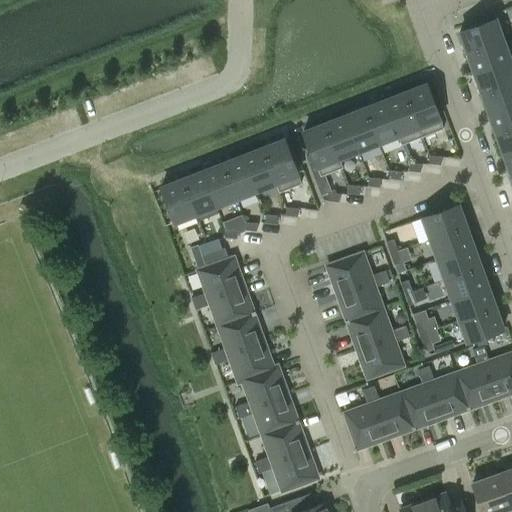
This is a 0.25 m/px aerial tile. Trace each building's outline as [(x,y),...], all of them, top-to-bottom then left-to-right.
[(466,52),(502,38),(494,17),(458,31),(466,52)] [(466,52),(474,73),(510,59),(502,38),(466,52)] [(511,64),(510,59),(474,73),(482,93),(511,81),(511,64)] [(511,81),(482,93),(490,113),(511,104),(511,81)] [(426,84),(405,92),(419,127),(418,128),(421,137),(421,138),(443,129),(426,84)] [(419,127),(405,92),(385,100),(399,135),(402,144),(421,137),(418,128),(419,127)] [(378,143),(399,135),(385,100),(365,108),(378,143)] [(511,104),(490,113),(498,134),(511,128),(511,104)] [(358,151),(378,143),(365,108),(344,116),(358,151)] [(344,116),(324,124),(337,159),(339,159),(358,151),(344,116)] [(337,159),(324,124),(303,132),(321,176),(343,168),(339,159),(337,159)] [(506,154),(511,151),(511,128),(498,134),(506,154)] [(277,183),(276,183),(279,192),(301,184),(283,139),(263,147),(277,183)] [(257,191),(276,183),(277,183),(263,147),(243,155),(257,191)] [(236,199),(257,191),(243,155),(222,163),(236,199)] [(428,163),(440,165),(441,157),(429,155),(428,163)] [(202,171),(216,206),(236,199),(222,163),(202,171)] [(420,172),(421,164),(409,163),(408,171),(420,172)] [(388,178),(400,180),(401,171),(389,170),(388,178)] [(202,171),(181,179),(195,214),(216,206),(202,171)] [(367,185),(379,187),(380,179),(368,177),(367,185)] [(195,214),(181,179),(161,187),(175,222),(195,214)] [(348,185),(347,193),(359,194),(360,186),(348,185)] [(339,194),(328,192),(327,201),(339,202),(339,194)] [(430,238),(465,225),(458,205),(422,217),(430,238)] [(298,209),(286,207),(285,215),(297,216),(298,209)] [(266,214),(265,222),(277,224),(278,216),(266,214)] [(257,223),(246,222),(245,230),(257,231),(257,223)] [(430,238),(437,259),(473,246),(465,225),(430,238)] [(236,238),(237,230),(225,229),(224,237),(236,238)] [(393,240),(386,242),(390,253),(397,250),(393,240)] [(194,259),(202,256),(197,245),(190,247),(194,259)] [(473,246),(437,259),(445,280),(480,267),(473,246)] [(397,251),(390,253),(394,264),(401,262),(397,251)] [(334,284),(337,294),(372,282),(370,276),(362,253),(327,266),(333,281),(332,281),(333,284),(334,284)] [(194,259),(198,270),(206,267),(202,256),(194,259)] [(198,270),(206,293),(208,298),(243,286),(240,276),(241,275),(240,272),(239,272),(233,257),(228,259),(206,267),(198,270)] [(445,280),(452,300),(488,287),(480,267),(445,280)] [(385,271),(378,273),(382,284),(389,282),(385,271)] [(378,273),(370,276),(372,282),(374,287),(382,284),(378,273)] [(413,279),(405,281),(409,292),(416,290),(413,279)] [(372,282),(337,294),(341,304),(340,304),(341,308),(342,307),(347,320),(345,321),(345,322),(382,309),(374,287),(372,282)] [(218,326),(255,313),(255,311),(253,312),(248,299),(249,299),(248,296),(247,296),(243,286),(208,298),(210,304),(218,326)] [(488,287),(452,300),(459,321),(495,308),(488,287)] [(416,290),(409,292),(412,304),(420,301),(416,290)] [(199,295),(203,307),(210,304),(208,298),(206,293),(199,295)] [(195,309),(203,307),(199,295),(191,298),(195,309)] [(495,308),(459,321),(467,342),(503,329),(495,308)] [(357,349),(392,336),(390,331),(382,309),(345,322),(346,324),(348,323),(352,336),(351,336),(353,339),(357,349)] [(255,313),(218,326),(226,348),(228,353),(263,341),(260,331),(260,330),(259,327),(258,327),(254,315),(256,314),(255,313)] [(427,319),(420,321),(423,332),(431,330),(427,319)] [(397,328),(402,339),(409,337),(405,325),(397,328)] [(390,331),(392,336),(394,342),(402,339),(397,328),(390,331)] [(431,330),(423,332),(427,344),(435,341),(431,330)] [(394,342),(392,336),(357,349),(361,359),(360,359),(361,363),(362,362),(367,377),(402,365),(394,342)] [(435,353),(454,346),(452,339),(433,346),(435,353)] [(273,368),(273,367),(268,354),(269,354),(268,350),(267,351),(263,341),(228,353),(230,359),(238,382),(242,380),(242,379),(273,368)] [(472,350),(475,357),(486,353),(483,346),(472,350)] [(226,348),(218,350),(222,362),(230,359),(228,353),(226,348)] [(222,362),(218,350),(211,353),(215,364),(222,362)] [(477,365),(483,363),(489,361),(486,353),(475,357),(477,365)] [(489,361),(483,363),(496,398),(506,395),(506,396),(509,394),(511,392),(511,353),(489,361)] [(496,398),(483,363),(477,365),(456,373),(469,410),(471,410),(470,408),(482,403),(483,404),(486,403),(486,402),(496,398)] [(277,365),(273,367),(273,368),(242,379),(242,380),(250,401),(252,407),(287,394),(277,365)] [(417,370),(420,377),(431,373),(428,366),(417,370)] [(422,385),(428,383),(434,381),(431,373),(420,377),(422,385)] [(434,381),(428,383),(441,418),(451,414),(451,415),(454,414),(454,413),(467,409),(467,411),(469,410),(456,373),(434,381)] [(441,418),(428,383),(422,385),(401,393),(414,430),(416,429),(415,427),(427,423),(428,424),(431,423),(431,422),(441,418)] [(362,390),(365,397),(376,393),(373,386),(362,390)] [(376,393),(365,397),(368,405),(373,403),(379,401),(376,393)] [(379,401),(373,403),(386,438),(396,434),(396,435),(399,434),(399,433),(412,429),(412,431),(414,430),(401,393),(379,401)] [(262,434),(297,422),(287,394),(252,407),(254,412),(262,434)] [(246,415),(254,412),(252,407),(250,401),(242,404),(246,415)] [(373,403),(368,405),(345,413),(357,448),(373,443),(376,442),(376,441),(386,438),(373,403)] [(239,418),(246,415),(242,404),(235,406),(239,418)] [(307,449),(297,422),(262,434),(270,456),(272,462),(307,449)] [(317,478),(307,449),(272,462),(274,467),(282,490),(317,478)] [(270,456),(262,459),(266,470),(274,467),(272,462),(270,456)] [(266,470),(262,459),(255,461),(259,473),(266,470)] [(511,468),(498,473),(510,508),(511,507),(511,468)] [(498,511),(510,508),(498,473),(472,483),(482,511),(498,511)] [(445,492),(422,500),(426,511),(464,511),(461,503),(450,507),(445,492)] [(331,511),(328,501),(304,510),(300,496),(269,508),(270,511),(331,511)] [(426,511),(422,500),(400,508),(401,511),(426,511)]
